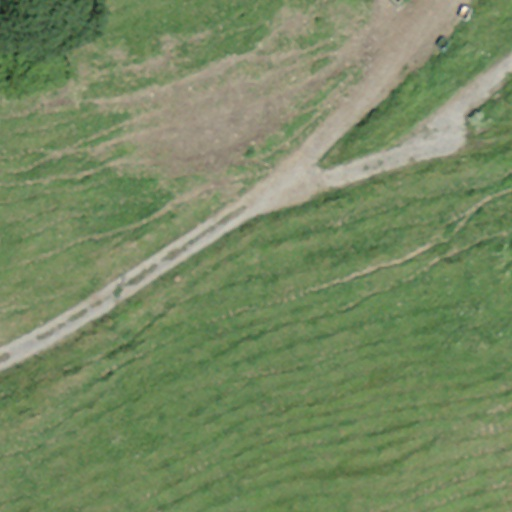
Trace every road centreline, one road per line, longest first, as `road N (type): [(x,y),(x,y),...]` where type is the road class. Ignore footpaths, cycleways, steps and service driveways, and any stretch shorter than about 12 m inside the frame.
road 1 (track): [(0,357),(273,179),(438,0)]
road 2 (track): [(511,59),(455,96),(410,149),(336,173),(273,179)]
